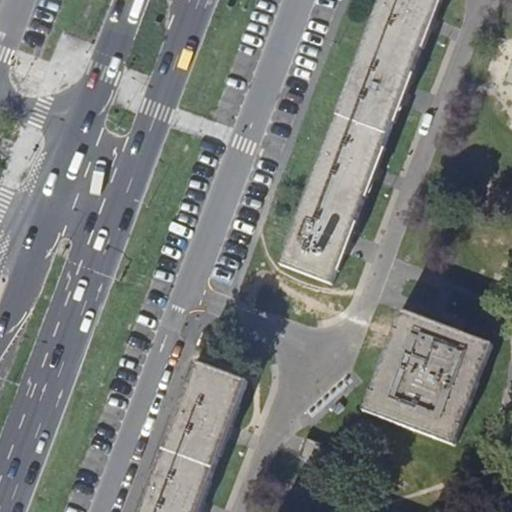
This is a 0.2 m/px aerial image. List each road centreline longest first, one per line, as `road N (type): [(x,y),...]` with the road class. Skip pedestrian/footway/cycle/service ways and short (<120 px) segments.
road 1 (residential): [(307,342),(353,335),(482,0)]
road 2 (primary): [(6,511),(143,143)]
road 3 (residential): [(298,0),(186,294)]
road 4 (primary): [(0,456),(86,212)]
road 5 (residential): [(186,294),(103,511)]
road 6 (residential): [(243,511),(307,342)]
road 7 (primary): [(143,143),(196,0)]
road 8 (primary): [(129,0),(80,129)]
road 9 (residential): [(186,294),(307,342)]
road 10 (primary): [(45,222),(0,337)]
